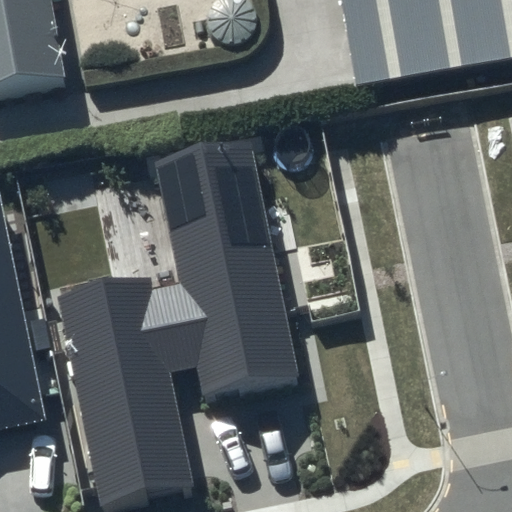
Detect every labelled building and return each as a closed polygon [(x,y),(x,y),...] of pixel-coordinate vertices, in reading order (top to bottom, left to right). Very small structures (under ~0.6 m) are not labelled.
[(0,0),(0,108),(68,96),(50,0),(0,0)] [(511,0),(337,0),(352,91),(511,65),(511,0)] [(237,7),(229,8),(227,8),(225,9),(223,10),(221,11),(219,12),(217,14),(216,15),(214,17),(213,19),(212,21),(211,23),(210,25),(209,27),(209,29),(208,31),(208,34),(208,36),(209,38),(209,40),(210,42),(211,44),(212,46),(213,48),(215,50),(216,52),(218,53),(220,54),(222,56),(224,57),(226,57),(228,58),(230,58),(232,59),(234,59),(237,59),(239,58),(241,58),(243,57),(245,56),(247,55),(249,54),(251,52),(253,51),(254,49),(255,48),(257,46),(258,44),(258,41),(259,39),(259,37),(260,35),(260,33),(260,30),(259,28),(259,26),(258,24),(257,22),(256,20),(255,18),(254,16),(252,15),(250,13),(248,12),(247,11),(245,10),(242,9),(240,8),(238,8),(237,7)] [(251,145),(156,164),(178,272),(57,302),(102,509),(193,489),(178,406),(301,381),(251,145)] [(0,201),(0,431),(47,420),(0,201)]
